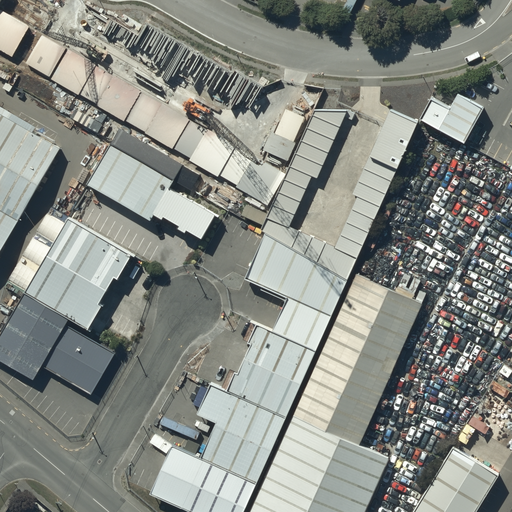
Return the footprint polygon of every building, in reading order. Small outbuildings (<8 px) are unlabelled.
[(23,0),(4,0),(0,6),(0,10),(11,18),(23,0)] [(234,137),(66,40),(49,69),(216,166),(234,137)] [(482,77),(478,84),(496,94),(500,87),(482,77)] [(162,79),(156,89),(174,98),(179,88),(162,79)] [(431,97),(420,116),(465,142),(485,107),(458,92),(449,108),(431,97)] [(336,109),(305,96),(259,201),(284,212),(306,163),(311,165),(336,109)] [(352,245),(411,110),(383,98),(346,181),(352,183),(330,235),(352,245)] [(0,199),(12,207),(54,134),(0,102),(0,199)] [(169,170),(105,133),(81,174),(145,211),(169,170)] [(0,227),(12,207),(0,199),(0,227)] [(267,213),(248,204),(243,214),(262,223),(267,213)] [(126,242),(63,206),(0,313),(0,351),(30,369),(40,352),(92,382),(114,346),(61,315),(67,306),(83,316),(126,242)] [(286,296),(337,318),(352,285),(263,232),(243,277),(286,296)] [(424,300),(358,271),(352,285),(337,318),(322,355),(295,416),(360,446),(424,300)] [(273,333),(322,355),(337,318),(286,296),(273,333)] [(227,392),(292,421),(295,416),(322,355),(273,333),(257,325),(227,392)] [(201,456),(262,485),(292,421),(227,392),(210,384),(197,413),(216,422),(201,456)] [(360,446),(295,416),(292,421),(262,485),(251,511),(362,511),(386,457),(360,446)] [(449,434),(399,511),(465,511),(496,464),(449,434)] [(198,511),(251,511),(262,485),(201,456),(172,443),(151,491),(198,511)]
